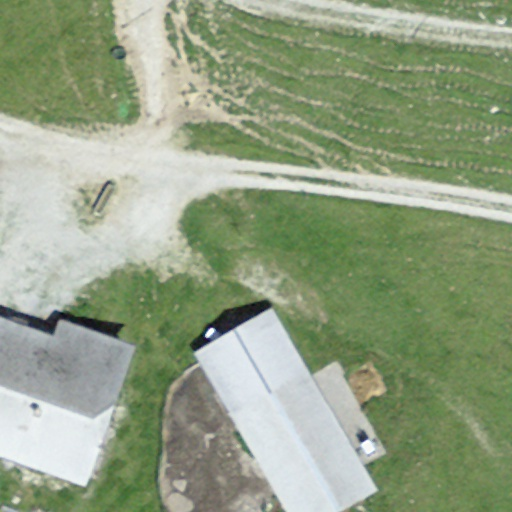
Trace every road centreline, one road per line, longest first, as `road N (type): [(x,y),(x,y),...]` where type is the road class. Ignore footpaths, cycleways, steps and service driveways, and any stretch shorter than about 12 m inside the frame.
road 1 (track): [(134,173),(245,189),(424,192),(511,214)]
road 2 (track): [(511,46),(465,44),(257,0)]
road 3 (track): [(150,0),(167,118),(134,173)]
road 4 (track): [(0,137),(134,173)]
